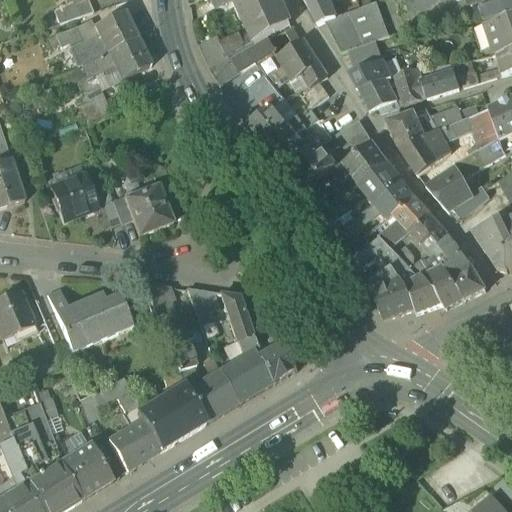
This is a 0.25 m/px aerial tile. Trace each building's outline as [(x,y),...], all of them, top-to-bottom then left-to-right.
[(70,0),(74,6),(75,9),(88,4),(96,0),(70,0)] [(225,6),(235,2),(234,0),(209,0),(214,12),(224,8),(225,6)] [(277,0),(234,0),(235,2),(251,37),(255,46),(290,26),(277,0)] [(301,0),(315,23),(334,15),(329,4),(327,0),(301,0)] [(404,0),(414,32),(418,31),(416,25),(419,24),(414,7),(410,8),(407,0),(404,0)] [(416,25),(418,31),(481,14),(511,1),(511,0),(407,0),(410,8),(414,7),(419,24),(416,25)] [(484,26),(511,15),(511,1),(481,14),(484,26)] [(54,15),(59,28),(93,16),(88,4),(75,9),(74,6),(54,15)] [(355,32),(363,48),(375,44),(388,39),(376,7),(360,12),(356,13),(347,18),(355,32)] [(336,20),(334,15),(315,23),(317,27),(317,28),(325,24),(336,20)] [(496,58),(511,53),(511,15),(484,26),(495,58),(496,58)] [(94,31),(98,39),(107,57),(137,43),(131,30),(124,16),(94,31)] [(325,24),(333,42),(355,32),(347,18),(347,17),(336,20),(325,24)] [(55,39),(61,52),(69,48),(83,42),(77,31),(55,39)] [(363,48),(355,32),(333,42),(340,56),(348,54),(363,48)] [(242,53),(245,52),(240,42),(238,37),(217,48),(228,61),(229,60),(242,53)] [(251,37),(240,42),(245,52),(255,46),(251,37)] [(79,70),(107,57),(98,39),(84,46),(70,52),(79,70)] [(137,43),(107,57),(116,75),(121,85),(151,70),(137,43)] [(232,64),(239,76),(257,65),(257,66),(273,55),(274,55),(268,43),(245,57),(232,64)] [(276,61),(280,67),(288,80),(292,86),(303,80),(306,85),(310,91),(319,85),(327,79),(324,74),(324,73),(304,43),(277,60),(276,61)] [(203,62),(208,72),(228,61),(217,48),(214,44),(199,53),(203,62)] [(348,54),(351,64),(379,55),(375,44),(363,48),(348,54)] [(511,53),(496,58),(502,78),(511,75),(511,53)] [(257,66),(266,78),(280,67),(276,61),(277,60),(274,55),(273,55),(257,66)] [(382,66),(379,55),(351,64),(355,75),(382,66)] [(102,82),(116,75),(107,57),(79,70),(64,77),(65,77),(68,85),(79,80),(80,84),(93,78),(99,76),(102,82)] [(395,61),(383,66),(390,81),(402,78),(395,61)] [(455,67),(463,91),(489,83),(490,82),(488,77),(476,80),(472,63),(455,67)] [(211,76),(219,90),(239,77),(239,76),(232,64),(211,76)] [(386,82),(390,81),(383,66),(382,66),(355,75),(350,77),(356,92),(358,92),(386,82)] [(266,78),(267,79),(275,90),(288,80),(280,67),(266,78)] [(432,78),(433,80),(453,74),(451,68),(425,72),(426,79),(432,78)] [(404,108),(427,102),(421,83),(418,73),(414,75),(402,78),(390,81),(386,82),(395,101),(400,99),(404,108)] [(433,80),(421,83),(427,102),(459,92),(453,74),(433,80)] [(98,91),(100,94),(100,95),(121,85),(116,75),(102,82),(99,76),(93,78),(98,91)] [(80,84),(86,97),(98,91),(93,78),(80,84)] [(397,104),(395,101),(386,82),(358,92),(369,114),(378,111),(397,104)] [(300,96),(311,111),(328,98),(319,85),(310,91),(300,96)] [(78,104),(89,128),(110,117),(100,95),(100,94),(78,104)] [(499,144),(503,155),(511,152),(511,151),(511,100),(488,111),(489,114),(499,143),(499,144)] [(286,128),(297,119),(284,102),(272,111),(286,128)] [(378,111),(380,116),(400,110),(397,104),(378,111)] [(462,124),(469,121),(479,117),(476,108),(459,114),(462,124)] [(297,119),(306,130),(318,123),(309,109),(297,119)] [(248,128),(270,154),(294,138),(306,130),(297,119),(286,128),(272,111),(248,128)] [(432,122),(432,123),(447,117),(451,128),(462,124),(459,114),(458,111),(432,122)] [(489,114),(479,117),(469,121),(474,132),(479,147),(468,154),(471,159),(485,152),(499,144),(499,143),(489,114)] [(398,149),(399,151),(423,140),(413,115),(386,124),(398,149)] [(449,129),(451,128),(447,117),(432,123),(438,133),(449,129)] [(449,129),(454,141),(474,132),(469,121),(462,124),(451,128),(449,129)] [(344,133),(357,156),(372,145),(359,124),(344,133)] [(454,141),(449,129),(438,133),(432,136),(423,140),(399,151),(417,180),(451,157),(445,146),(454,141)] [(305,149),(314,141),(306,130),(294,138),(305,149)] [(10,164),(6,165),(2,153),(3,150),(5,149),(0,132),(0,214),(24,206),(10,164)] [(270,154),(285,170),(319,148),(314,141),(305,149),(294,138),(270,154)] [(503,155),(499,144),(485,152),(471,159),(454,169),(454,170),(455,171),(461,181),(463,184),(468,181),(466,178),(503,155)] [(358,187),(359,187),(372,177),(389,167),(372,145),(357,156),(352,160),(342,167),(332,174),(348,195),(358,187)] [(335,169),(319,148),(285,170),(301,190),(302,191),(331,172),(335,169)] [(6,165),(10,164),(5,149),(3,150),(2,153),(6,165)] [(359,187),(374,208),(402,186),(389,167),(372,177),(359,187)] [(54,180),(57,189),(85,179),(81,169),(54,180)] [(426,191),(449,217),(454,214),(453,213),(472,201),(471,200),(463,184),(461,181),(455,171),(426,191)] [(511,209),(511,176),(511,178),(498,185),(511,210),(511,209)] [(51,192),(64,226),(98,213),(85,179),(57,189),(51,192)] [(386,224),(386,223),(413,201),(413,200),(402,186),(374,208),(377,212),(385,223),(386,224)] [(100,210),(102,210),(113,206),(107,189),(94,194),(100,210)] [(133,224),(139,240),(173,227),(159,190),(126,202),(125,203),(133,224)] [(454,214),(461,223),(489,200),(484,194),(482,191),(471,200),(472,201),(453,213),(454,214)] [(321,215),(330,229),(352,215),(341,200),(321,215)] [(125,201),(113,206),(122,228),(133,224),(125,203),(126,202),(125,201)] [(408,234),(409,236),(430,218),(413,201),(386,223),(391,229),(398,224),(408,234)] [(110,232),(122,228),(113,206),(102,210),(110,232)] [(334,236),(337,241),(349,233),(351,236),(376,218),(373,215),(377,212),(374,208),(334,236)] [(448,238),(430,218),(409,236),(426,254),(436,246),(448,238)] [(379,242),(388,250),(408,234),(398,224),(391,229),(378,240),(379,242)] [(511,224),(502,229),(505,234),(511,230),(511,224)] [(511,272),(511,230),(505,234),(502,229),(500,225),(474,238),(497,272),(507,275),(511,272)] [(426,254),(433,260),(444,268),(464,304),(485,293),(471,270),(451,242),(448,238),(436,246),(426,254)] [(346,256),(351,263),(361,256),(361,257),(370,249),(363,241),(346,255),(346,256)] [(352,265),(358,275),(377,262),(384,268),(398,260),(395,257),(388,250),(379,242),(370,249),(361,257),(361,256),(351,263),(352,265)] [(401,264),(408,271),(413,268),(412,259),(404,250),(395,257),(398,260),(401,264)] [(384,268),(388,272),(392,270),(398,279),(408,271),(401,264),(398,260),(384,268)] [(445,313),(464,304),(444,268),(433,260),(430,263),(438,270),(429,275),(420,263),(413,268),(408,271),(417,282),(423,279),(442,309),(445,313)] [(405,289),(401,282),(398,279),(392,270),(388,272),(365,286),(370,296),(384,324),(414,313),(415,313),(406,289),(405,289)] [(414,313),(416,318),(441,309),(442,309),(423,279),(417,282),(408,271),(398,279),(401,282),(405,289),(406,289),(415,313),(414,313)] [(146,294),(162,335),(179,328),(171,305),(176,303),(172,290),(160,289),(144,287),(146,294)] [(47,298),(71,356),(131,330),(118,300),(105,305),(101,295),(66,310),(59,293),(47,298)] [(187,293),(200,330),(211,327),(207,316),(215,313),(210,297),(187,293)] [(0,340),(2,344),(18,338),(20,343),(35,336),(18,295),(0,302),(0,340)] [(238,345),(238,346),(253,340),(252,336),(250,333),(247,322),(239,300),(219,297),(238,345)] [(250,333),(252,336),(269,327),(256,305),(243,312),(247,322),(250,333)] [(197,375),(179,328),(162,335),(167,349),(177,377),(179,382),(192,377),(197,375)] [(276,338),(256,350),(258,355),(253,357),(256,362),(259,359),(278,349),(280,348),(281,347),(276,338)] [(256,350),(253,340),(238,346),(247,361),(253,357),(258,355),(256,350)] [(238,346),(238,345),(222,352),(231,370),(247,361),(238,346)] [(259,359),(256,362),(272,389),(296,375),(297,374),(297,373),(281,347),(280,348),(278,349),(259,359)] [(35,364),(40,378),(63,369),(57,355),(35,364)] [(231,370),(217,378),(237,410),(272,389),(256,362),(253,357),(247,361),(231,370)] [(169,399),(182,391),(179,382),(177,377),(163,382),(169,400),(169,399)] [(201,387),(192,377),(179,382),(182,391),(186,397),(201,387)] [(205,429),(237,410),(217,378),(201,387),(186,397),(205,429)] [(122,385),(110,391),(117,404),(125,419),(126,420),(138,413),(122,385)] [(93,416),(117,404),(110,391),(87,402),(93,416)] [(141,427),(160,456),(192,437),(205,429),(186,397),(182,391),(169,399),(169,400),(140,417),(136,420),(141,427)] [(38,408),(45,426),(58,421),(52,402),(51,402),(47,393),(34,398),(38,408)] [(78,406),(90,433),(99,430),(93,416),(87,402),(78,406)] [(57,457),(55,451),(50,439),(45,426),(38,408),(27,412),(52,473),(60,469),(59,467),(54,459),(57,457)] [(122,421),(130,433),(141,427),(136,420),(140,417),(138,413),(126,420),(125,419),(122,421)] [(25,476),(10,440),(4,425),(0,414),(0,450),(7,468),(13,485),(19,481),(18,480),(25,476)] [(20,419),(4,425),(10,440),(26,433),(20,419)] [(63,434),(58,421),(45,426),(50,439),(63,434)] [(109,446),(128,476),(160,456),(141,427),(130,433),(121,439),(109,446)] [(19,481),(24,490),(49,475),(43,463),(41,464),(28,432),(26,433),(10,440),(25,476),(18,480),(19,481)] [(80,435),(69,442),(77,456),(88,449),(80,435)] [(54,459),(59,467),(77,456),(69,442),(55,451),(57,457),(54,459)] [(59,467),(60,469),(81,505),(112,486),(90,448),(88,449),(77,456),(59,467)] [(52,473),(49,475),(24,490),(36,511),(69,511),(77,507),(81,505),(60,469),(52,473)] [(36,511),(24,490),(19,481),(13,485),(18,494),(1,504),(0,504),(0,511),(36,511)] [(503,511),(492,499),(476,511),(503,511)]
